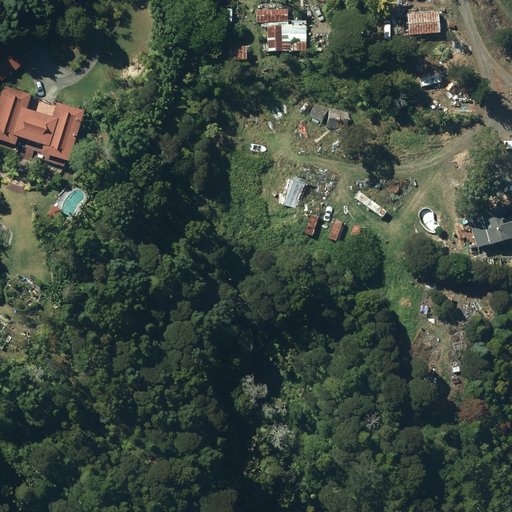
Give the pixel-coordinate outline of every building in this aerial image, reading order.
[(268,26),(268,50),(306,50),(306,40),(291,40),(290,16),(288,16),(288,8),(275,8),(274,0),(260,0),(260,8),(257,8),(257,21),(264,21),(264,26),(268,26)] [(216,20),(232,20),(233,7),(217,6),(216,20)] [(407,13),(409,34),(440,31),(439,10),(407,13)] [(0,46),(0,80),(23,62),(6,41),(0,46)] [(231,45),(231,57),(247,57),(247,44),(231,45)] [(440,75),(420,78),(422,87),(441,84),(440,75)] [(41,150),(69,158),(85,109),(57,100),(52,115),(26,107),(31,93),(3,84),(0,94),(0,137),(15,142),(18,134),(44,142),(41,150)] [(309,116),(322,122),(329,108),(315,102),(309,116)] [(350,112),(329,108),(326,126),(347,129),(350,112)] [(291,178),(286,204),(308,207),(312,181),(291,178)] [(511,204),(469,216),(477,247),(511,237),(511,204)] [(452,245),(441,243),(436,264),(447,266),(452,245)] [(468,247),(457,245),(454,264),(465,266),(468,247)] [(498,259),(479,256),(478,265),(497,268),(498,259)] [(16,309),(27,310),(37,303),(42,293),(40,280),(30,273),(17,272),(8,279),(4,290),(6,302),(16,309)] [(9,314),(13,307),(6,303),(2,310),(9,314)]
